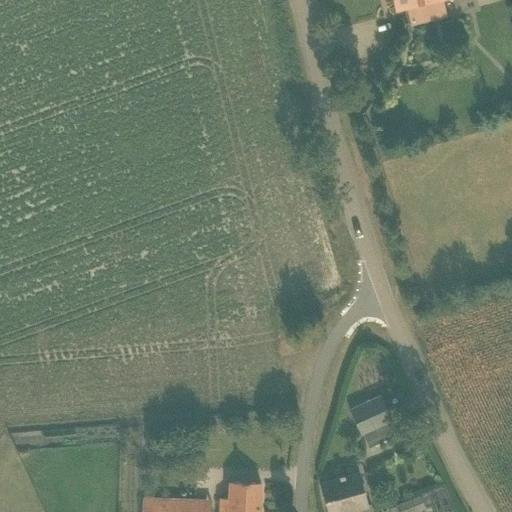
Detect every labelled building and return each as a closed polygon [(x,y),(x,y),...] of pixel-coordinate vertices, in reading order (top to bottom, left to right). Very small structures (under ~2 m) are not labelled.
[(391,0),(395,11),(406,8),(410,25),(446,17),(442,0),(391,0)] [(350,410),(361,434),(391,420),(380,396),(350,410)] [(371,511),(369,505),(366,506),(357,473),(344,477),(343,475),(339,477),(339,478),(320,484),(329,511),(371,511)] [(217,511),(259,511),(260,483),(227,481),(226,497),(218,496),(217,511)] [(191,499),(190,511),(208,511),(209,500),(191,499)] [(397,505),(399,511),(414,511),(409,500),(397,505)]
